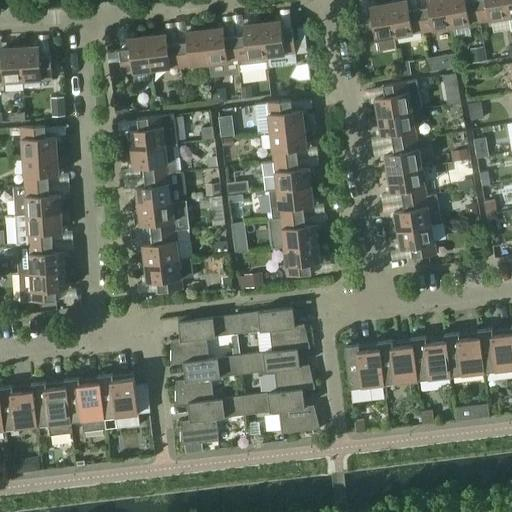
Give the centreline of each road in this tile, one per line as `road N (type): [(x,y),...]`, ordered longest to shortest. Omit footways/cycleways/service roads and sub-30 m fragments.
road 1 (residential): [(101,337),(83,20)]
road 2 (residential): [(322,0),(347,86),(381,304)]
road 3 (residential): [(83,20),(241,0)]
road 4 (residential): [(338,415),(330,318),(381,304)]
road 5 (residential): [(101,337),(135,335),(151,348),(159,436)]
road 6 (residential): [(381,304),(511,291)]
